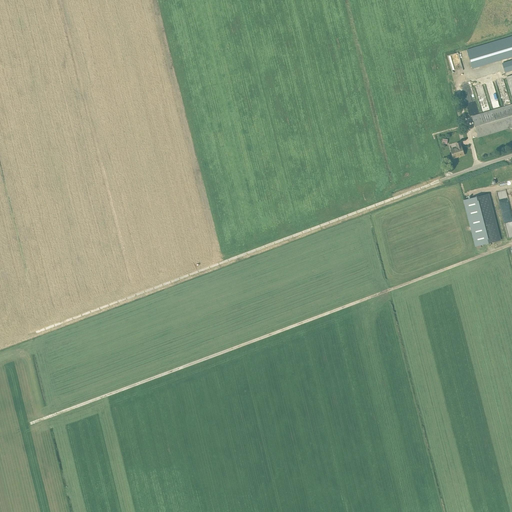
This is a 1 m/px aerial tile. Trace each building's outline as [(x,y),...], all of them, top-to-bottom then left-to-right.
[(511,57),(511,35),(466,49),(472,69),(511,57)] [(511,61),(502,64),(505,72),(511,70),(511,61)] [(511,104),(472,117),(478,137),(511,126),(511,74),(506,77),(511,95),(511,104)] [(461,88),(467,103),(475,100),(469,84),(461,88)] [(461,147),(460,143),(456,144),(457,148),(451,150),(453,158),(464,155),(461,147)] [(488,194),(464,200),(476,247),(500,240),(488,194)]
